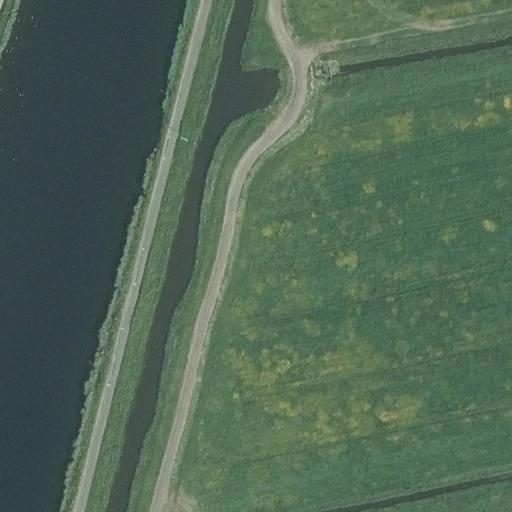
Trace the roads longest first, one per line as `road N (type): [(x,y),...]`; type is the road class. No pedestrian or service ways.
road 1 (track): [(153,511),(241,172),(297,101),(297,63),(276,0)]
road 2 (track): [(295,59),(344,42),(511,14)]
